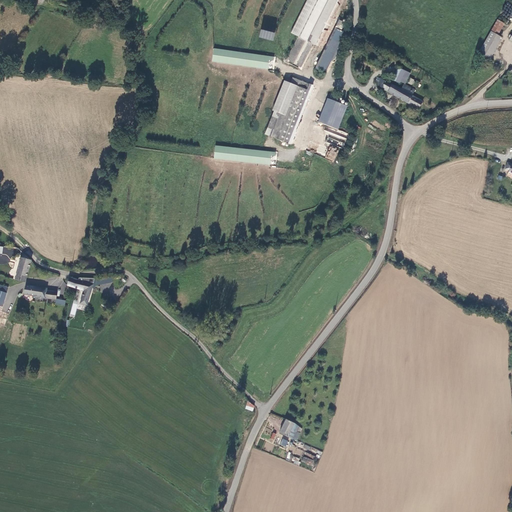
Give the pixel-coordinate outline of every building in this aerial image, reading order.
[(327,0),(306,0),(291,32),(298,35),(308,40),(327,0)] [(341,29),(344,21),(331,15),(308,61),(324,69),(342,30),(341,29)] [(495,33),(502,22),(495,18),(477,52),(488,58),(500,36),(495,33)] [(260,29),(259,38),(274,40),(275,32),(260,29)] [(297,64),(308,40),(298,35),(287,59),(297,64)] [(269,57),(214,49),(212,62),(267,70),(269,57)] [(398,83),(404,71),(397,68),(391,79),(398,83)] [(264,133),(289,143),(312,84),(292,76),(283,99),(278,98),(264,133)] [(413,89),(402,83),(400,88),(384,80),(383,81),(376,77),(374,82),(377,83),(376,85),(381,87),(380,88),(417,107),(421,100),(410,95),(413,89)] [(414,81),(414,80),(410,78),(408,84),(417,87),(419,83),(414,81)] [(346,105),(329,98),(319,122),(336,129),(346,105)] [(326,143),(332,145),(328,154),(327,154),(325,157),(335,160),(340,147),(336,146),(338,141),(328,138),(326,143)] [(270,165),(271,153),(215,147),(214,159),(270,165)] [(30,260),(20,256),(14,278),(24,281),(30,260)] [(87,304),(93,284),(69,277),(66,285),(83,289),(79,302),(87,304)] [(45,297),(46,289),(46,287),(27,284),(24,286),(23,294),(45,297)] [(56,291),(46,289),(45,297),(55,299),(56,291)] [(249,401),(245,411),(247,412),(252,413),(254,407),(249,401)] [(286,420),(279,434),(298,442),(298,440),(301,429),(293,423),(286,420)] [(279,444),(286,447),(288,441),(282,438),(279,444)] [(312,465),(313,459),(303,457),(301,462),(312,465)]
